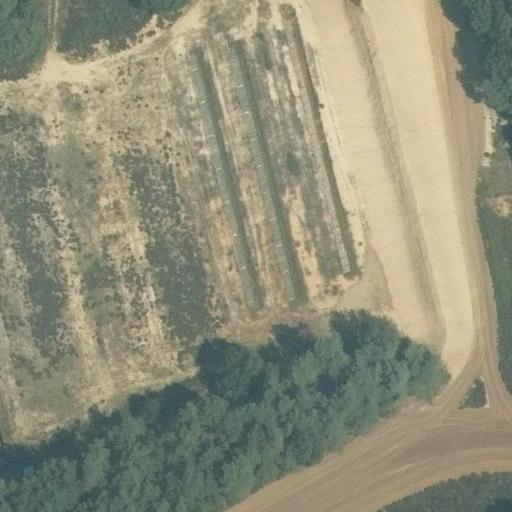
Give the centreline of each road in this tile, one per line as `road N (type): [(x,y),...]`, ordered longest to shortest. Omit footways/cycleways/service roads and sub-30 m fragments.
road 1 (track): [(398,457),(472,369),(487,339),(432,0)]
road 2 (track): [(307,511),(398,457),(511,437)]
